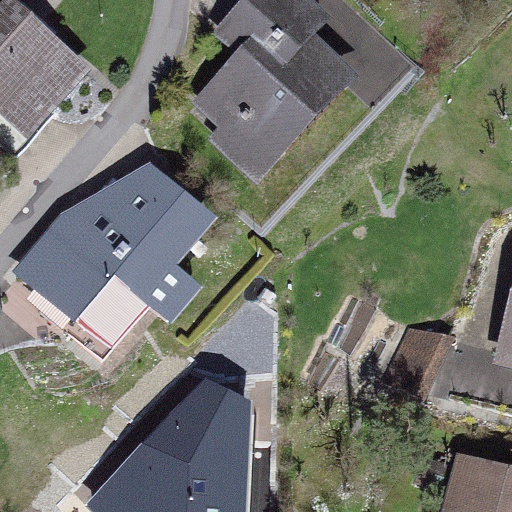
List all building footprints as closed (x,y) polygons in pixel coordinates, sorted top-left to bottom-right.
[(237,63),(193,110),(220,135),(209,146),(258,192),(361,84),(320,45),(334,30),(301,0),(249,0),(212,39),(237,63)] [(96,81),(11,9),(0,22),(0,121),(36,152),(96,81)] [(60,218),(11,277),(106,356),(146,308),(172,330),(199,298),(175,278),(217,227),(148,169),(60,218)] [(511,320),(499,369),(511,372),(511,320)] [(435,356),(397,339),(373,395),(411,412),(435,356)] [(140,434),(79,497),(92,511),(233,511),(234,494),(201,481),(210,461),(140,434)] [(511,511),(511,491),(436,470),(424,511),(511,511)]
